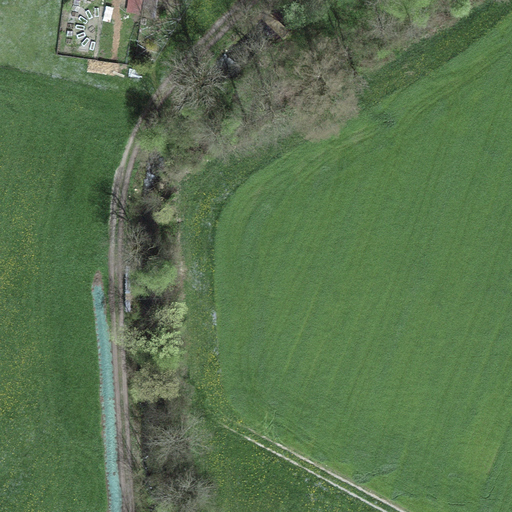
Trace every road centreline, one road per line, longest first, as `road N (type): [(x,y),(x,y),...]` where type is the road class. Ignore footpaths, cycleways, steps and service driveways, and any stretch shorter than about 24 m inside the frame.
road 1 (track): [(126,511),(112,315),(119,185),(129,153),(187,59),(255,0)]
road 2 (track): [(219,417),(386,511)]
